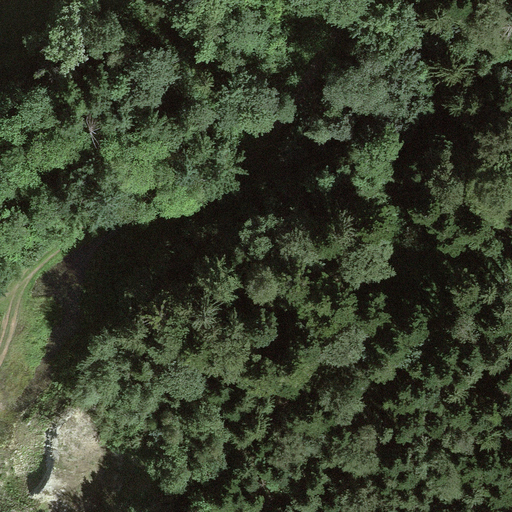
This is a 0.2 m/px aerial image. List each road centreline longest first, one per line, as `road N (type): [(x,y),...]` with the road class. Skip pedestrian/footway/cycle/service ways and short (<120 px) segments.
road 1 (track): [(363,0),(268,137),(212,182),(132,203),(71,237),(25,280),(0,351)]
road 2 (track): [(408,0),(511,247)]
